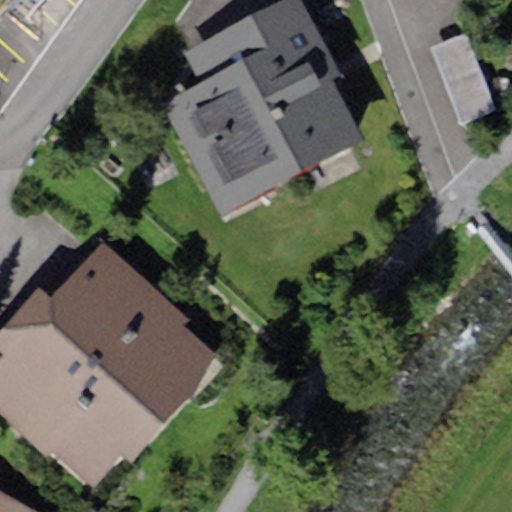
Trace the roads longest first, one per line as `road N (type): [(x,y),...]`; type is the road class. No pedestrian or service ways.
road 1 (residential): [(382,0),(457,191)]
road 2 (residential): [(125,0),(37,128),(0,147)]
